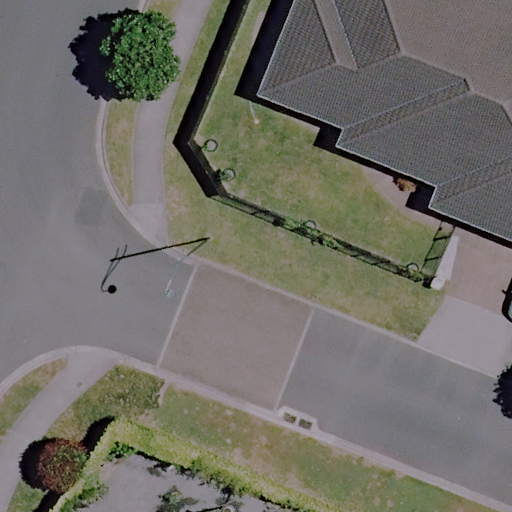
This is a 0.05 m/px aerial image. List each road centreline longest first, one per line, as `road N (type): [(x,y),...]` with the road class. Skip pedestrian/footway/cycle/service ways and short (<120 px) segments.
road 1 (residential): [(0,232),(511,446)]
road 2 (tertiary): [(0,122),(46,0)]
